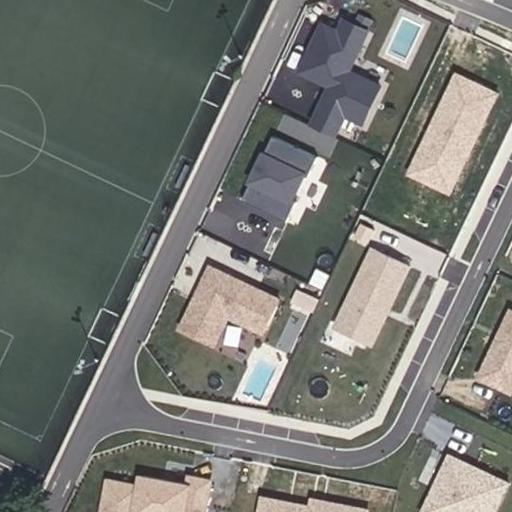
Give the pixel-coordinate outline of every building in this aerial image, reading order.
[(344,27),(329,19),(305,68),(336,83),(318,120),(340,131),(349,112),(370,121),(388,84),(355,68),(375,26),(350,14),(344,27)] [(503,91),(461,71),(413,173),(455,192),(503,91)] [(286,112),(278,130),(330,155),(339,137),(286,112)] [(320,154),(278,135),(248,198),(290,218),(320,154)] [(414,262),(378,245),(340,325),(375,342),(414,262)] [(283,298),(215,266),(187,326),(219,341),(232,313),(268,330),(283,298)] [(511,313),(483,376),(511,389),(511,313)] [(497,511),(511,482),(511,480),(455,453),(427,511),(497,511)] [(144,485),(112,478),(104,511),(212,511),(220,477),(194,472),(191,483),(146,473),(144,485)] [(313,503),(267,494),(263,511),(374,511),(376,506),(315,495),(313,503)]
